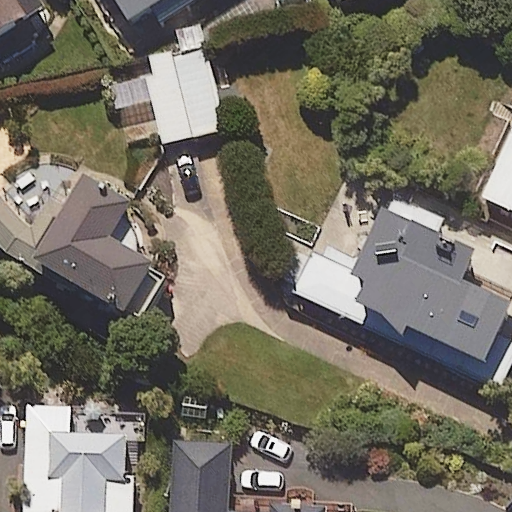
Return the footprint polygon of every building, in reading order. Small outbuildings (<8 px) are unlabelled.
[(0,0),(0,42),(54,6),(49,0),(0,0)] [(117,0),(148,48),(223,0),(117,0)] [(126,141),(164,133),(166,144),(227,131),(210,49),(149,62),(151,74),(114,82),(126,141)] [(511,139),(485,196),(511,208),(511,139)] [(19,181),(0,197),(0,227),(21,252),(55,222),(19,181)] [(133,211),(88,185),(43,264),(135,317),(163,268),(116,241),(133,211)] [(511,251),(491,242),(399,199),(369,263),(324,242),(299,294),(504,390),(511,372),(511,251)] [(76,411),(33,408),(26,511),(137,511),(139,478),(131,478),(134,440),(74,436),(76,411)] [(238,448),(181,445),(176,511),(287,511),(234,509),(238,448)]
